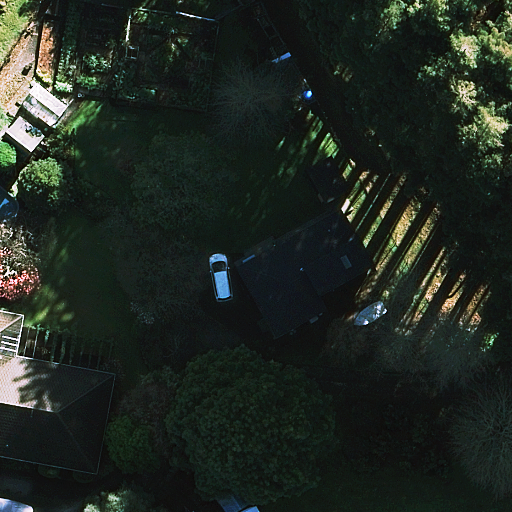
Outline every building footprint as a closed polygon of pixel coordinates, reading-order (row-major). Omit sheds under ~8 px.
[(68,108),(30,84),(8,118),(46,142),(68,108)] [(376,235),(363,216),(324,241),(337,260),(376,235)] [(14,316),(0,313),(0,457),(101,476),(119,378),(7,356),(14,316)] [(210,511),(177,467),(142,494),(155,511),(210,511)] [(230,506),(205,472),(189,484),(210,511),(240,511),(244,509),(237,501),(230,506)]
